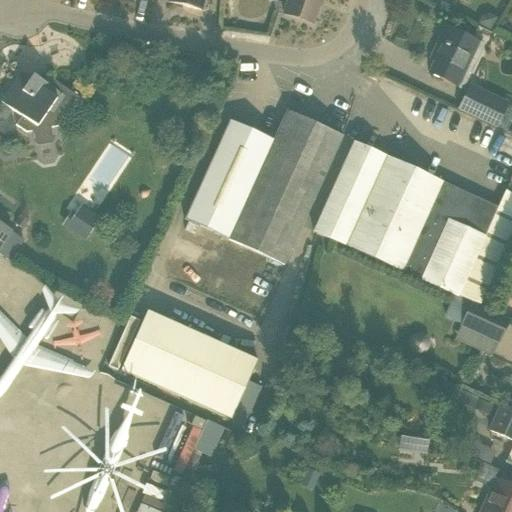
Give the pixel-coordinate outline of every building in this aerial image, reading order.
[(169,0),(168,3),(202,11),(203,5),(208,6),(208,0),(169,0)] [(288,0),(284,14),(312,24),(320,0),(288,0)] [(430,74),(458,87),(478,44),(446,28),(431,59),(436,61),(430,74)] [(20,74),(0,102),(23,117),(16,126),(26,133),(31,132),(32,136),(34,136),(34,140),(33,140),(34,144),(38,147),(52,145),(54,140),(54,136),(52,136),(51,128),(59,127),(59,124),(60,123),(60,118),(70,116),(82,99),(56,82),(52,88),(33,75),(30,80),(20,74)] [(470,89),(468,92),(460,110),(496,127),(505,105),(470,89)] [(343,137),(287,111),(274,140),(230,120),(184,220),(283,266),(343,137)] [(457,297),(497,208),(354,142),(313,232),(457,297)] [(86,242),(101,219),(82,206),(76,214),(72,211),(62,226),(86,242)] [(0,254),(11,261),(25,241),(0,224),(0,254)] [(459,327),(461,328),(498,345),(510,320),(471,301),(459,327)] [(147,315),(121,374),(229,421),(255,361),(147,315)] [(511,447),(505,462),(511,465),(511,409),(500,404),(488,430),(511,441),(511,447)] [(177,419),(196,427),(200,417),(181,409),(177,419)] [(428,442),(415,441),(413,452),(427,454),(428,442)] [(511,511),(511,486),(495,479),(480,511),(511,511)] [(146,494),(159,497),(157,507),(137,503),(135,511),(160,511),(165,490),(148,486),(146,494)]
